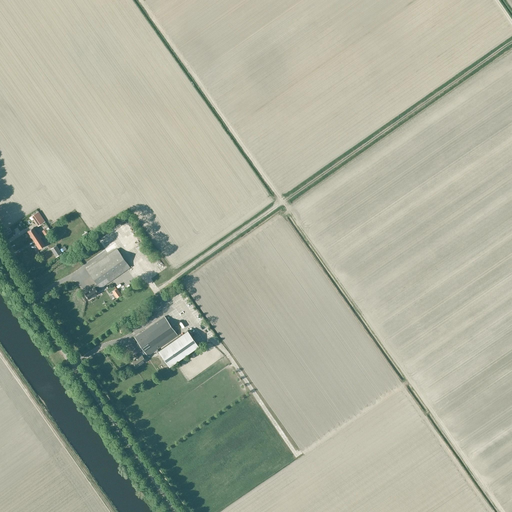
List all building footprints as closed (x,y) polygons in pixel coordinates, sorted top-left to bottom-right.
[(37,212),(31,216),(37,226),(43,222),(37,212)] [(30,234),(34,239),(41,234),(40,233),(38,234),(33,227),(28,231),(30,234)] [(41,234),(34,239),(40,249),(45,245),(43,241),(41,238),(43,237),(41,234)] [(62,253),(56,245),(50,249),(56,257),(62,253)] [(97,290),(100,288),(101,288),(131,267),(117,248),(87,269),(98,284),(95,286),(85,293),(89,299),(99,292),(97,290)] [(117,288),(112,292),(116,297),(121,294),(117,288)] [(145,357),(147,355),(148,356),(178,335),(165,316),(135,337),(145,352),(143,354),(142,353),(133,360),(136,366),(146,359),(145,357)] [(158,351),(170,369),(172,367),(171,366),(199,346),(188,331),(158,351)]
